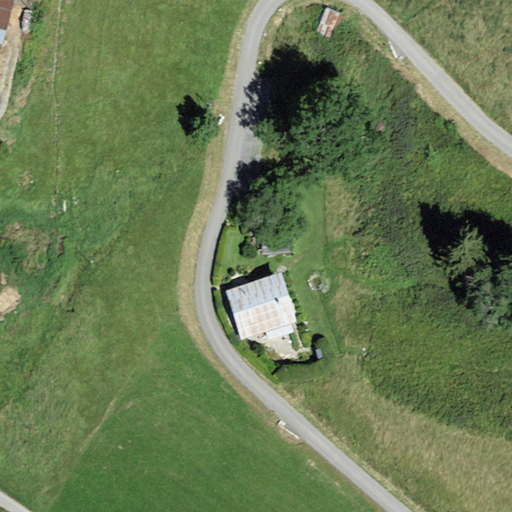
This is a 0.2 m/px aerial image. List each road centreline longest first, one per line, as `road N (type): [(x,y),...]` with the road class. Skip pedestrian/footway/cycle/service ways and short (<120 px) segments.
road 1 (unclassified): [(273,0),(253,37),(245,113),(206,259),(204,313),(249,376),(401,511)]
road 2 (unclassified): [(511,147),(358,0)]
